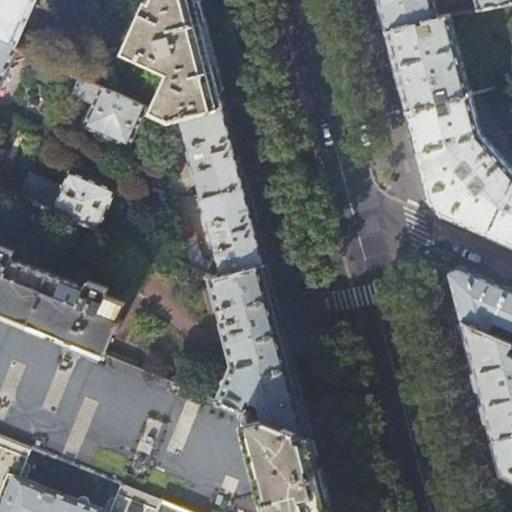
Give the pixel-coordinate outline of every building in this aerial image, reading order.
[(0,0),(0,38),(15,46),(35,0),(0,0)] [(152,108),(158,111),(172,117),(226,103),(210,44),(198,0),(146,0),(123,52),(169,73),(152,108)] [(436,0),(380,0),(385,19),(388,29),(441,17),(436,0)] [(511,0),(477,0),(480,9),(511,1),(511,0)] [(441,17),(388,29),(391,41),(395,55),(398,69),(409,109),(440,101),(449,99),(473,93),(498,87),(498,86),(511,82),(511,1),(480,9),(452,15),(441,17)] [(0,104),(25,50),(15,46),(0,38),(0,104)] [(85,125),(130,145),(148,106),(81,76),(74,93),(96,102),(85,125)] [(440,101),(409,109),(433,200),(438,205),(444,211),(511,241),(511,168),(484,135),(473,93),(449,99),(453,111),(443,113),(440,101)] [(245,175),(226,103),(172,117),(158,111),(164,140),(189,133),(193,150),(188,151),(190,161),(195,159),(197,165),(192,167),(193,174),(199,173),(203,192),(247,184),(245,175)] [(29,198),(101,228),(117,188),(72,169),(63,187),(38,177),(29,198)] [(258,225),(247,184),(203,192),(221,259),(212,261),(202,257),(194,225),(182,227),(190,266),(210,274),(215,276),(267,261),(258,225)] [(0,309),(105,352),(115,327),(119,329),(122,320),(119,318),(125,303),(106,295),(109,289),(89,281),(86,287),(14,256),(17,250),(0,242),(0,309)] [(217,399),(311,428),(290,347),(267,261),(215,276),(210,274),(232,363),(217,399)] [(462,313),(464,319),(491,330),(493,325),(497,327),(500,321),(511,325),(511,286),(498,281),(461,264),(452,272),(462,313)] [(105,352),(0,309),(0,433),(31,446),(123,483),(163,498),(196,511),(245,511),(246,509),(217,399),(105,352)] [(511,339),(491,330),(464,319),(484,396),(495,437),(511,432),(511,339)] [(311,428),(217,399),(246,509),(245,511),(332,511),(332,509),(311,428)] [(511,432),(495,437),(497,446),(504,471),(511,475),(511,432)] [(31,446),(0,433),(0,511),(157,511),(163,498),(123,483),(113,510),(22,473),(31,446)] [(196,511),(163,498),(157,511),(196,511)]
